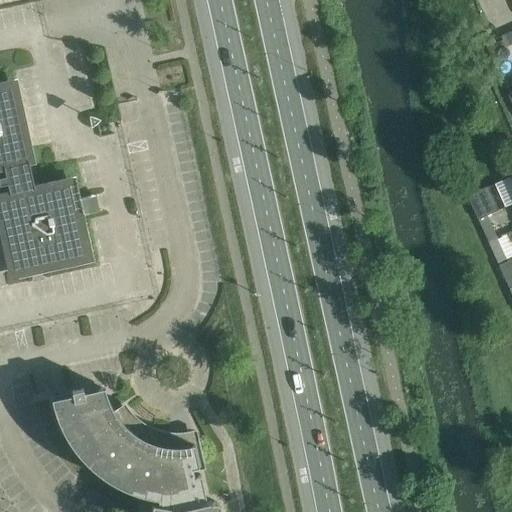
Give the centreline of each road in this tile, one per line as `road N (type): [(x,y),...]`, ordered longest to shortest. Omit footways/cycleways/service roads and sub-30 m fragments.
road 1 (secondary): [(385,511),(273,0)]
road 2 (secondary): [(219,0),(328,511)]
road 3 (unclassified): [(0,365),(153,330),(179,304),(184,281),(124,0)]
road 4 (unknown): [(0,306),(107,285),(87,141)]
road 5 (unknown): [(21,23),(41,111),(60,133),(87,141)]
